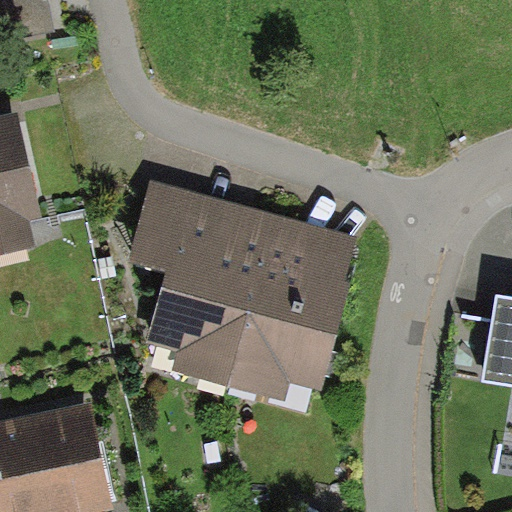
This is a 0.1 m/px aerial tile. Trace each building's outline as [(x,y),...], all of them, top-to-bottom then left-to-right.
[(0,0),(0,48),(54,39),(47,0),(0,0)] [(19,123),(0,127),(0,257),(34,251),(28,225),(41,222),(19,123)] [(174,354),(228,367),(271,203),(152,173),(134,244),(169,254),(150,328),(179,336),(174,354)] [(359,228),(271,203),(228,367),(285,383),(289,368),(321,377),(359,228)] [(511,281),(499,279),(484,370),(511,374),(511,281)] [(0,511),(59,511),(116,502),(95,396),(0,414),(0,511)]
